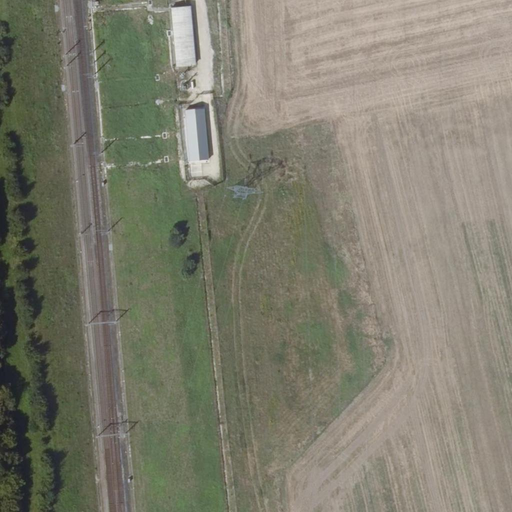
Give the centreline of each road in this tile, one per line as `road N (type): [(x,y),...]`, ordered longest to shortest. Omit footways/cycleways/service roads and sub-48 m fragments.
road 1 (track): [(240,0),(243,168),(257,169),(252,214)]
road 2 (track): [(187,188),(218,174),(199,0)]
